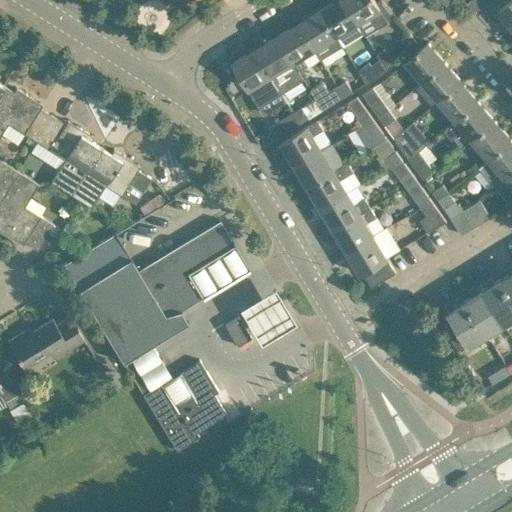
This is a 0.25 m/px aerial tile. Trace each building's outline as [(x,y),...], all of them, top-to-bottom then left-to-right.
[(337,34),(337,33),(358,20),(345,0),(332,0),(321,7),(337,34)] [(345,0),(358,20),(366,33),(388,20),(376,0),(345,0)] [(474,10),(490,0),(469,0),(466,2),(474,10)] [(511,0),(508,0),(498,9),(511,24),(511,0)] [(299,20),(322,57),(344,44),(337,33),(337,34),(321,7),(299,20)] [(277,34),(293,60),(294,60),(299,68),(308,62),(309,64),(321,57),(321,58),(322,57),(299,20),(296,16),(287,21),(290,26),(277,34)] [(402,38),(410,48),(418,41),(409,31),(402,38)] [(255,47),(271,73),(293,60),(277,34),(255,47)] [(406,60),(423,79),(445,60),(429,40),(406,60)] [(271,73),(255,47),(233,60),(249,86),(271,73)] [(378,53),(380,57),(388,67),(396,60),(385,47),(378,53)] [(381,73),(388,67),(380,57),(373,63),(381,73)] [(445,60),(423,79),(440,99),(462,79),(445,60)] [(323,108),(344,95),(338,84),(329,89),(323,79),(310,87),(323,108)] [(338,84),(344,95),(353,90),(346,79),(338,84)] [(462,79),(440,99),(456,118),(478,99),(462,79)] [(4,84),(0,89),(0,134),(8,122),(24,132),(36,140),(52,114),(31,101),(33,97),(16,86),(14,90),(4,84)] [(363,91),(379,115),(390,108),(373,85),(363,91)] [(356,116),(362,124),(372,116),(357,95),(348,100),(358,115),(356,116)] [(472,137),(473,137),(495,118),(478,99),(456,118),(444,128),(452,137),(454,136),(462,146),(472,137)] [(294,110),(301,121),(309,117),(302,105),(294,110)] [(379,115),(394,136),(404,128),(390,108),(379,115)] [(279,135),(301,121),(294,110),(272,124),(279,135)] [(51,180),(71,193),(101,145),(91,139),(93,135),(76,124),(74,128),(52,114),(36,140),(49,148),(65,158),(51,180)] [(374,144),(375,144),(387,137),(372,116),(362,124),(350,131),(362,151),(374,144)] [(282,140),(295,162),(322,147),(314,134),(324,128),(318,118),(282,140)] [(473,137),(489,156),(489,157),(511,137),(495,118),(473,137)] [(394,136),(409,157),(419,149),(427,142),(418,129),(413,132),(413,126),(416,123),(413,120),(404,128),(394,136)] [(390,163),(391,165),(402,157),(387,137),(375,144),(382,155),(379,157),(386,166),(390,163)] [(479,165),(496,184),(506,176),(511,170),(511,137),(489,157),(489,156),(479,165)] [(437,156),(427,142),(419,149),(409,157),(424,177),(434,169),(429,162),(437,156)] [(101,145),(71,193),(91,205),(105,183),(121,194),(121,193),(135,202),(151,177),(128,162),(131,159),(114,148),(111,152),(101,145)] [(295,162),(309,184),(335,168),(322,147),(295,162)] [(391,165),(406,185),(417,178),(402,157),(391,165)] [(0,198),(18,170),(0,158),(0,198)] [(335,168),(309,184),(322,206),(348,190),(341,179),(355,170),(349,160),(335,168)] [(18,170),(0,198),(0,229),(13,238),(15,235),(37,248),(48,231),(57,237),(63,229),(40,215),(40,214),(24,204),(38,182),(18,170)] [(511,170),(506,176),(496,184),(480,197),(484,204),(503,192),(511,184),(511,170)] [(406,185),(421,206),(432,198),(417,178),(406,185)] [(433,190),(439,198),(449,190),(444,182),(433,190)] [(348,190),(322,206),(335,227),(371,206),(365,196),(355,201),(348,190)] [(451,215),(453,218),(464,211),(465,211),(462,206),(459,201),(458,202),(449,190),(439,198),(451,215)] [(462,206),(465,211),(474,225),(491,215),(484,204),(480,197),(475,201),(474,199),(462,206)] [(447,220),(432,198),(421,206),(427,214),(421,218),(428,231),(447,220)] [(368,221),(376,215),(371,206),(335,227),(348,249),(376,232),(368,221)] [(462,233),(474,225),(465,211),(464,211),(453,218),(462,233)] [(79,288),(123,361),(130,357),(188,321),(181,309),(249,267),(219,218),(137,268),(114,231),(63,263),(79,288)] [(83,230),(71,220),(63,229),(75,240),(83,230)] [(376,232),(348,249),(361,271),(363,270),(387,255),(401,247),(387,225),(385,226),(376,232)] [(396,270),(387,255),(363,270),(372,285),(396,270)] [(501,277),(511,295),(511,263),(504,268),(507,273),(501,277)] [(481,282),(504,321),(511,315),(511,295),(501,277),(494,281),(491,276),(481,282)] [(259,289),(240,301),(261,335),(277,325),(294,315),(273,281),(259,289)] [(467,298),(487,331),(504,321),(481,282),(470,289),(473,294),(467,298)] [(446,303),(455,318),(469,342),(487,331),(467,298),(460,302),(457,296),(446,303)] [(80,332),(70,315),(56,324),(52,317),(25,333),(23,330),(8,339),(24,365),(59,344),(63,350),(84,338),(80,332)] [(237,344),(251,336),(238,315),(225,323),(237,344)] [(459,348),(469,342),(455,318),(445,324),(459,348)] [(149,388),(130,357),(123,361),(176,448),(199,435),(196,430),(226,412),(214,392),(218,390),(199,358),(178,371),(188,387),(171,397),(161,381),(149,388)] [(488,372),(494,382),(511,371),(505,361),(488,372)] [(0,394),(4,400),(5,399),(10,408),(23,400),(17,391),(18,391),(1,362),(0,362),(0,394)] [(297,477),(295,490),(315,492),(316,480),(297,477)]
